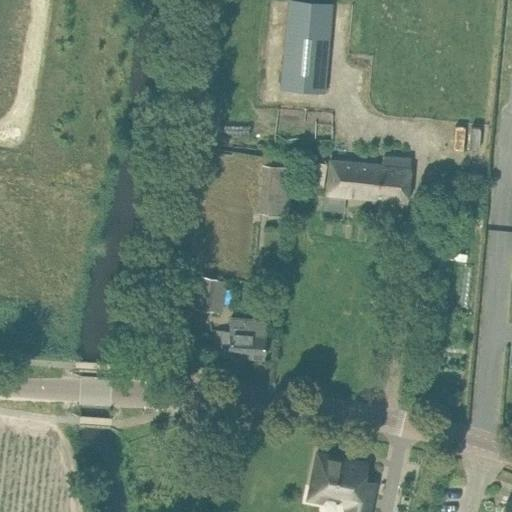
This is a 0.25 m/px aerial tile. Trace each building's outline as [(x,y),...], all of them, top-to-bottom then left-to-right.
[(287,21),(280,93),(324,97),(330,25),(287,21)] [(330,160),(327,193),(325,192),(322,217),(343,219),(345,194),(407,200),(411,158),(383,156),(383,165),(330,160)] [(267,201),(266,212),(273,212),(273,215),(286,216),(286,213),(290,214),(291,203),(294,168),(270,166),(267,201)] [(202,276),(196,310),(209,313),(216,279),(202,276)] [(266,319),(230,317),(229,327),(229,331),(217,330),(215,354),(263,358),(266,319)] [(306,451),(296,497),(310,500),(312,488),(331,492),(335,497),(331,511),(355,511),(363,478),(354,476),(357,459),(306,451)] [(511,511),(511,502),(507,501),(503,511),(511,511)]
